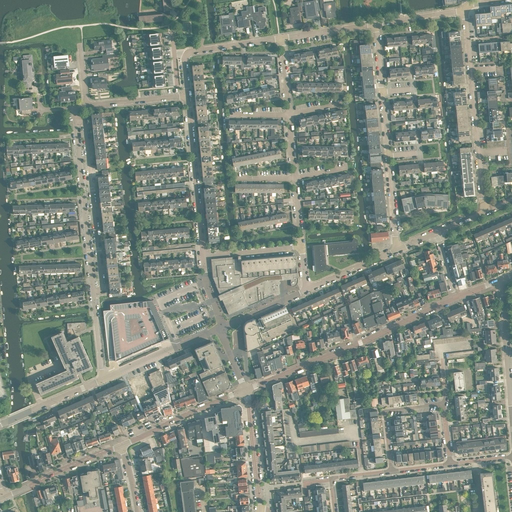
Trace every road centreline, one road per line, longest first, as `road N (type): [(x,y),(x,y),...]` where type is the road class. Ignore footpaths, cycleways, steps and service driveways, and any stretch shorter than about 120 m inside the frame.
road 1 (residential): [(397,250),(373,23)]
road 2 (tertiary): [(245,389),(453,298)]
road 3 (residential): [(483,211),(463,11)]
road 4 (residential): [(92,291),(100,290),(85,122),(75,123)]
road 5 (residential): [(92,291),(75,123)]
road 6 (residential): [(203,254),(188,95)]
road 7 (residential): [(511,419),(500,278)]
road 8 (tertiary): [(119,446),(245,389)]
road 9 (residential): [(188,95),(190,52),(282,38)]
road 10 (residential): [(101,379),(219,328)]
road 11 (tertiary): [(2,498),(119,446)]
